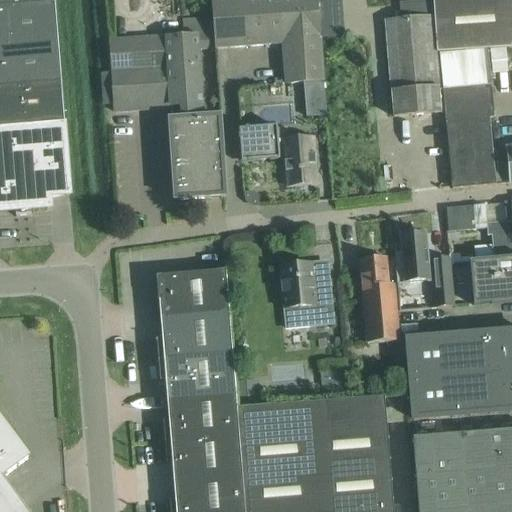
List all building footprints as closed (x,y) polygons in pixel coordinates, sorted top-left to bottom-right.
[(0,0),(0,9),(55,5),(54,0),(0,0)] [(268,46),(264,0),(211,0),(215,50),(268,46)] [(321,42),(317,0),(264,0),(268,46),(285,45),(321,42)] [(511,0),(432,0),(433,1),(437,54),(511,48),(511,0)] [(399,4),(400,21),(385,22),(391,94),(392,98),(394,118),(441,114),(439,90),(437,54),(433,1),(399,4)] [(55,5),(0,9),(0,89),(61,85),(55,5)] [(203,107),(198,36),(165,38),(168,70),(113,74),(115,113),(203,107)] [(165,38),(111,42),(113,74),(168,70),(165,38)] [(61,85),(0,89),(0,129),(64,125),(61,85)] [(487,87),(443,91),(452,190),(511,184),(511,149),(507,150),(508,158),(493,160),(487,87)] [(225,198),(220,118),(169,122),(175,201),(225,198)] [(0,129),(0,213),(51,209),(50,198),(70,196),(64,125),(0,129)] [(314,139),(306,139),(306,135),(289,136),(290,141),(288,141),(287,129),(277,130),(277,127),(275,128),(275,129),(240,132),(243,162),(278,159),(278,161),(280,161),(280,160),(284,159),(286,189),(318,186),(314,139)] [(494,261),(511,258),(511,204),(511,215),(511,222),(487,225),(488,237),(492,237),(494,261)] [(395,250),(397,285),(405,284),(429,282),(425,234),(420,235),(420,231),(406,232),(406,236),(401,236),(402,249),(401,249),(401,251),(397,251),(397,250),(395,250)] [(435,309),(453,308),(449,258),(431,260),(435,309)] [(511,258),(494,261),(470,263),(470,267),(471,267),(473,291),(472,291),(474,306),(479,306),(479,305),(491,304),(491,305),(511,302),(511,258)] [(400,343),(394,286),(389,287),(386,259),(360,261),(362,281),(367,346),(400,343)] [(333,325),(331,300),(329,281),(313,282),(312,266),(298,267),(296,265),(287,266),(285,269),(281,269),(282,289),(285,310),(298,308),(300,328),(333,325)] [(160,321),(229,315),(226,274),(157,279),(160,321)] [(229,315),(160,321),(162,340),(156,341),(158,362),(233,356),(229,315)] [(511,333),(407,342),(414,421),(511,413),(511,333)] [(236,396),(233,356),(158,362),(160,383),(165,383),(167,402),(236,396)] [(236,396),(167,402),(168,421),(163,422),(165,443),(239,437),(237,411),(236,396)] [(245,511),(393,511),(385,399),(237,411),(239,437),(243,478),(245,511)] [(0,511),(26,511),(2,479),(30,458),(0,418),(0,511)] [(418,511),(511,511),(511,432),(413,440),(418,511)] [(239,437),(165,443),(166,464),(172,464),(173,483),(243,478),(239,437)] [(245,511),(243,478),(173,483),(175,503),(170,503),(170,511),(245,511)]
